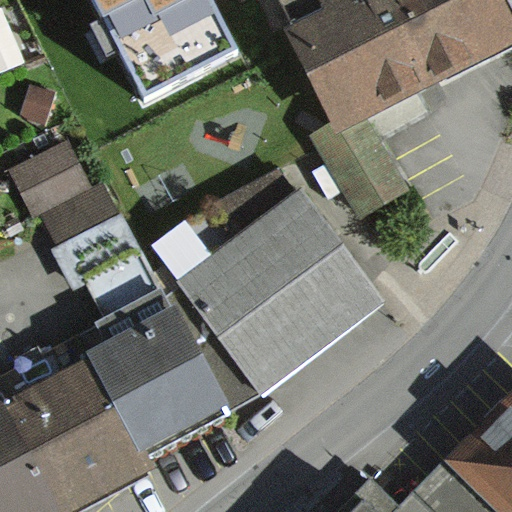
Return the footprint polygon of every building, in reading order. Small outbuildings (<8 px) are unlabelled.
[(96,0),(150,105),(243,57),(213,0),(96,0)] [(511,43),(511,16),(503,0),(282,0),(300,31),(292,35),(338,123),(311,139),(358,218),(406,188),(369,120),(511,43)] [(105,317),(164,287),(107,181),(95,188),(72,141),(11,170),(36,217),(42,214),(59,247),(53,250),(74,287),(88,282),(105,317)] [(297,194),(280,170),(215,203),(239,236),(212,257),(185,220),(152,244),(182,284),(262,392),(265,396),(385,303),(305,187),(297,194)] [(169,296),(234,410),(262,392),(182,284),(169,296)] [(164,287),(105,317),(96,321),(98,326),(80,331),(146,457),(234,410),(169,296),(164,287)] [(80,331),(0,372),(0,511),(75,511),(153,471),(146,457),(80,331)] [(511,511),(511,399),(397,511),(511,511)]
